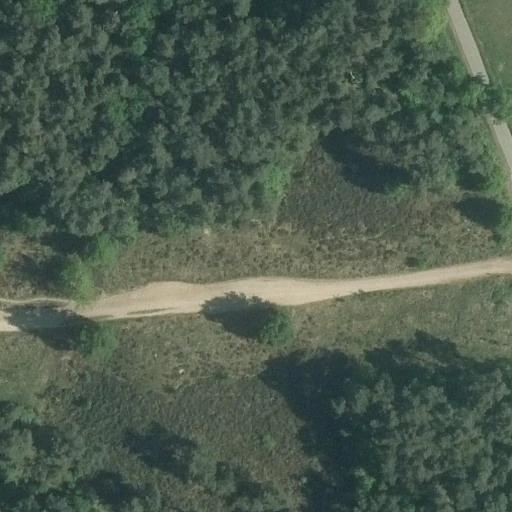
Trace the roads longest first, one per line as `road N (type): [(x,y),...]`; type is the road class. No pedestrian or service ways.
road 1 (track): [(0,323),(511,269)]
road 2 (unclassified): [(511,157),(450,0)]
